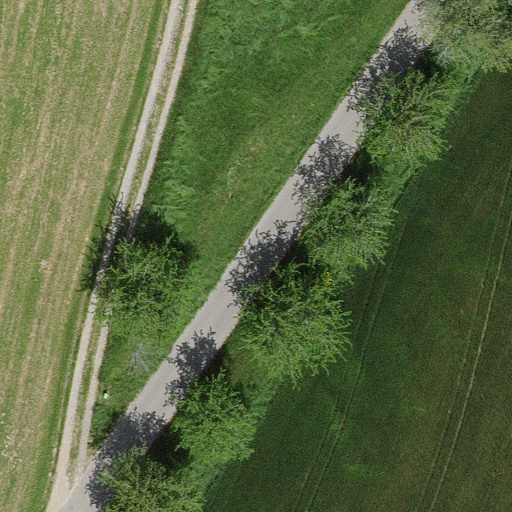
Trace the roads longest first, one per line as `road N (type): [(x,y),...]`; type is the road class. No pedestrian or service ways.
road 1 (unclassified): [(82,511),(437,0)]
road 2 (track): [(179,0),(85,361),(66,511)]
